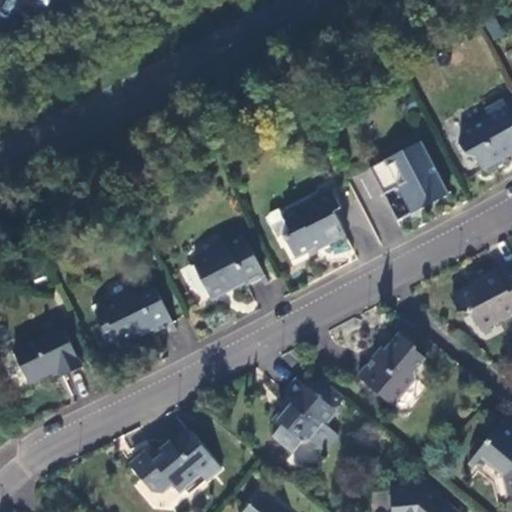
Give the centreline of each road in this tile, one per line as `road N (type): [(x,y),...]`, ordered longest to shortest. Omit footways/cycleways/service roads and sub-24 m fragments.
road 1 (unclassified): [(0,490),(16,474),(511,208)]
road 2 (secondary): [(0,161),(318,0)]
